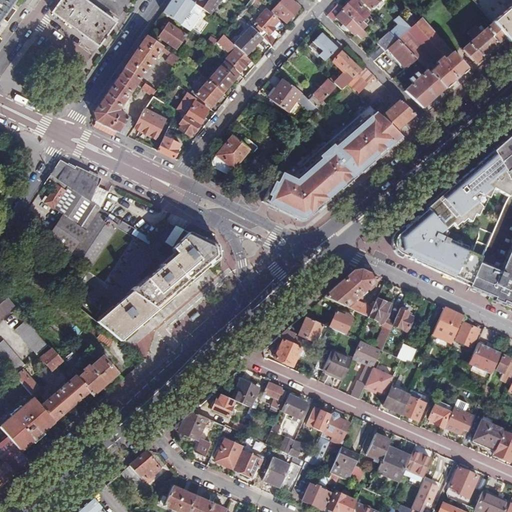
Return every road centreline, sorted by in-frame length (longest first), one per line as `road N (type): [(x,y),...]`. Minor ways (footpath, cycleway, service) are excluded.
road 1 (residential): [(215,331),(246,358),(511,476)]
road 2 (primary): [(316,248),(511,82)]
road 3 (residential): [(174,186),(324,0)]
road 4 (residential): [(316,248),(511,327)]
road 5 (residential): [(133,406),(181,465),(285,511)]
road 6 (residential): [(157,0),(66,134)]
road 7 (residential): [(66,134),(0,236)]
